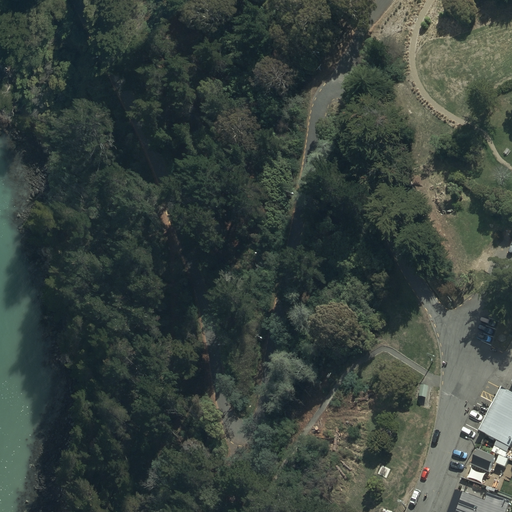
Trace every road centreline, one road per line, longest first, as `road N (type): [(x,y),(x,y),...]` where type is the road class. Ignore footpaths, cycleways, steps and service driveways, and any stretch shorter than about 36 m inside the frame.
road 1 (residential): [(342,88),(319,106),(263,413),(240,433),(224,408),(205,306),(155,145),(75,0)]
road 2 (residential): [(342,88),(361,102),(391,223),(454,360),(450,431),(423,511)]
